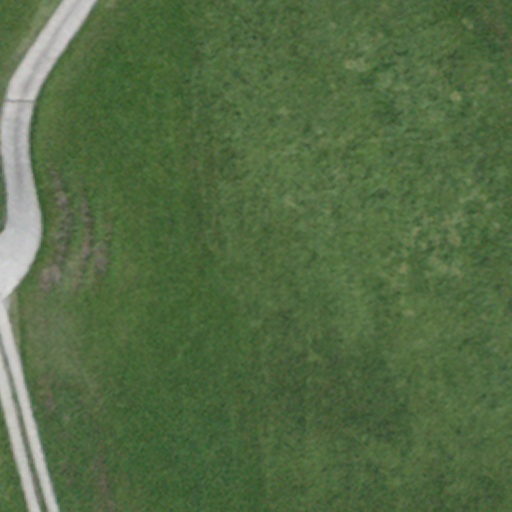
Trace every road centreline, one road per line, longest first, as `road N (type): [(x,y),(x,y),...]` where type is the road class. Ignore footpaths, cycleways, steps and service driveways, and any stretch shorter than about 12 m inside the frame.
road 1 (track): [(0,280),(25,269),(40,237),(21,118),(95,0)]
road 2 (track): [(0,349),(48,511)]
